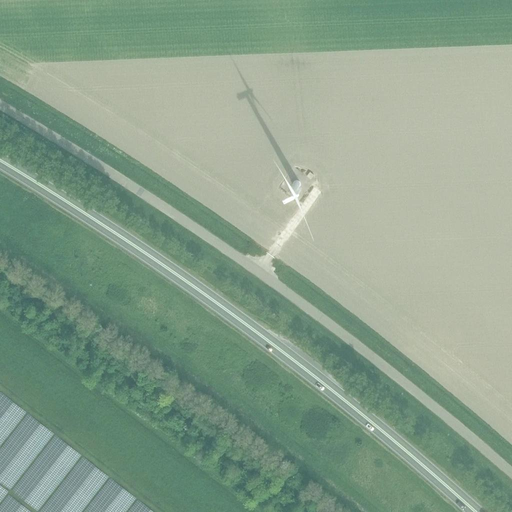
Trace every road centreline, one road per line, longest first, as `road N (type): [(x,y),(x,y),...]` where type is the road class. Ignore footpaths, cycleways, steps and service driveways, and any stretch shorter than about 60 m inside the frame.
road 1 (unclassified): [(511,477),(257,272),(0,107)]
road 2 (trunk): [(474,511),(196,287),(0,160)]
